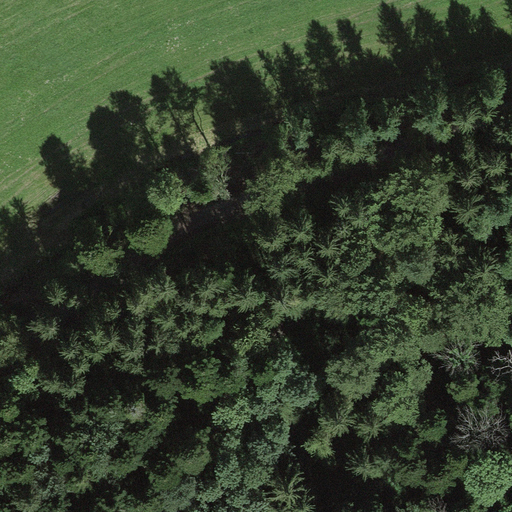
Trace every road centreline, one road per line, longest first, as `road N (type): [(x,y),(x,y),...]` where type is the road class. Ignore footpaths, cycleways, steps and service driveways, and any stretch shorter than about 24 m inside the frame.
road 1 (track): [(511,104),(440,136),(210,211),(161,236),(0,360)]
road 2 (track): [(440,136),(267,346),(174,511)]
